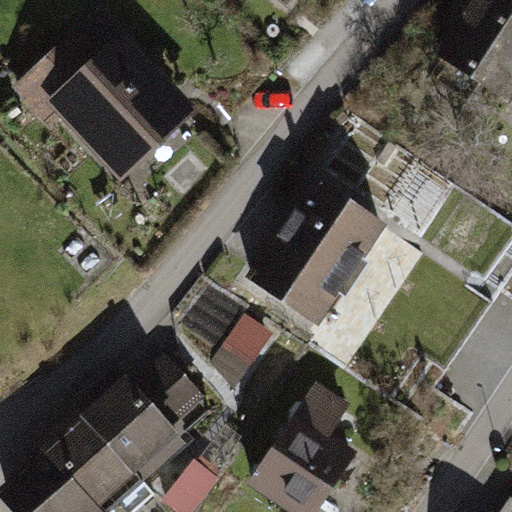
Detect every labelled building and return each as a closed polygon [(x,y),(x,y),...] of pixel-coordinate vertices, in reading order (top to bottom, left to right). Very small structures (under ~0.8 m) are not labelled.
[(511,0),(488,0),(441,73),(511,118),(511,0)] [(80,25),(11,88),(48,129),(60,118),(118,182),(195,112),(124,34),(104,52),(80,25)] [(257,287),(330,339),(397,246),(324,194),(257,287)] [(153,346),(76,415),(130,476),(137,483),(183,442),(163,420),(194,392),(153,346)] [(319,397),(256,493),(284,511),(334,511),(360,473),(329,452),(351,418),(319,397)] [(94,508),(130,476),(76,415),(40,447),(94,508)] [(97,511),(94,508),(40,447),(0,482),(0,498),(12,511),(97,511)] [(186,511),(192,511),(224,471),(199,452),(165,496),(186,511)]
